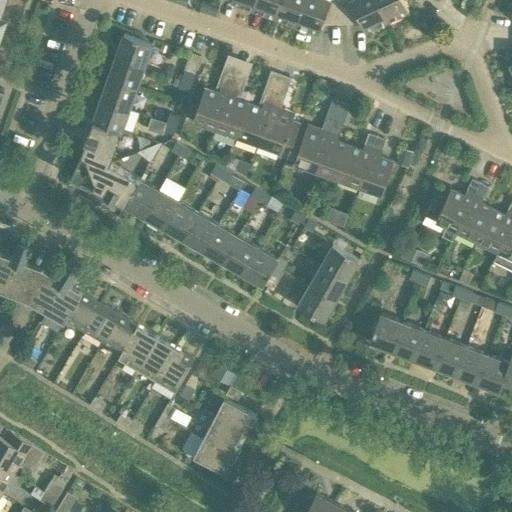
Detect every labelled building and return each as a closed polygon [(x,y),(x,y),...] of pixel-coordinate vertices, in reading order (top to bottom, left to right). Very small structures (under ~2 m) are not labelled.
[(253,9),(255,0),(230,0),(230,1),(253,9)] [(274,17),(280,0),(255,0),(253,9),(274,17)] [(295,24),(303,0),(280,0),(274,17),(295,24)] [(303,0),(295,24),(317,32),(322,22),(327,24),(339,23),(339,0),(303,0)] [(385,21),(375,0),(339,0),(339,23),(353,22),(359,20),(364,30),(385,21)] [(375,0),(385,21),(407,11),(402,0),(375,0)] [(199,10),(213,15),(216,6),(202,1),(199,10)] [(143,64),(151,42),(122,33),(115,54),(143,64)] [(136,85),(143,64),(115,54),(107,75),(136,85)] [(190,82),(193,73),(185,70),(182,79),(190,82)] [(215,127),(232,77),(224,74),(218,91),(204,86),(197,105),(193,118),(192,119),(215,127)] [(128,107),(136,85),(107,75),(100,97),(128,107)] [(235,135),(247,102),(235,98),(241,81),(232,77),(215,127),(235,135)] [(182,79),(179,88),(187,91),(190,82),(182,79)] [(257,142),(275,92),(267,89),(261,107),(247,102),(235,135),(257,142)] [(284,156),(296,122),(291,120),(292,118),(278,113),(284,96),(275,92),(257,142),(279,150),(278,154),(284,156)] [(121,128),(128,107),(100,97),(92,118),(121,128)] [(190,102),(185,115),(193,118),(197,105),(190,102)] [(175,124),(179,115),(170,112),(167,121),(175,124)] [(315,169),(332,120),(324,117),(318,134),(305,129),(304,131),(297,128),(299,123),(296,122),(284,156),(286,157),(284,162),(293,165),(294,162),(315,169)] [(89,169),(109,161),(121,128),(92,118),(80,154),(84,156),(89,169)] [(338,177),(349,145),(336,140),(342,123),(332,120),(315,169),(338,177)] [(167,121),(164,130),(172,133),(175,124),(167,121)] [(357,185),(375,135),(367,132),(361,149),(349,145),(338,177),(357,185)] [(380,193),(392,160),(378,155),(385,138),(375,135),(357,185),(380,193)] [(187,158),(192,150),(176,140),(171,149),(187,158)] [(402,148),(397,163),(408,167),(413,152),(402,148)] [(239,159),(236,168),(246,173),(249,163),(239,159)] [(124,204),(139,178),(109,161),(89,169),(94,181),(92,186),(124,204)] [(244,180),(215,163),(210,172),(239,189),(244,180)] [(147,218),(162,192),(139,178),(124,204),(147,218)] [(455,229),(478,182),(470,178),(462,194),(449,188),(444,199),(433,193),(423,214),(445,225),(440,235),(450,240),(456,229),(455,229)] [(476,240),(492,208),(479,202),(487,186),(478,182),(455,229),(456,229),(476,240)] [(278,211),(283,201),(255,186),(250,195),(278,211)] [(170,231),(185,205),(162,192),(147,218),(170,231)] [(321,217),(328,203),(316,198),(310,212),(321,217)] [(496,249),(511,216),(511,198),(504,214),(492,208),(476,240),(496,249)] [(193,244),(208,218),(185,205),(170,231),(193,244)] [(298,222),(303,213),(295,209),(290,218),(298,222)] [(511,216),(496,249),(491,260),(511,270),(511,216)] [(312,230),(317,221),(309,217),(304,226),(312,230)] [(216,257),(231,231),(208,218),(193,244),(216,257)] [(239,271),(254,244),(231,231),(216,257),(239,271)] [(24,259),(32,239),(21,235),(13,255),(24,259)] [(333,245),(343,251),(348,243),(338,237),(333,245)] [(277,258),(254,244),(239,271),(262,284),(269,272),(277,276),(287,260),(278,255),(277,258)] [(346,279),(357,259),(343,251),(333,245),(331,244),(320,264),(346,279)] [(406,244),(401,255),(411,260),(416,249),(406,244)] [(0,291),(25,301),(39,269),(0,253),(0,291)] [(68,281),(76,269),(79,263),(69,257),(58,275),(68,281)] [(334,299),(346,279),(320,264),(308,284),(334,299)] [(449,266),(443,264),(440,270),(446,273),(449,266)] [(62,323),(64,320),(80,292),(39,269),(25,301),(62,323)] [(416,281),(420,273),(411,269),(408,278),(416,281)] [(425,285),(428,276),(420,273),(416,281),(425,285)] [(323,319),(334,299),(308,284),(297,304),(323,319)] [(462,289),(454,286),(451,293),(459,296),(462,289)] [(466,312),(473,293),(464,289),(457,308),(466,312)] [(83,331),(99,303),(80,292),(64,320),(83,331)] [(502,313),(505,305),(484,297),(481,305),(502,313)] [(101,342),(117,314),(99,303),(83,331),(101,342)] [(511,317),(511,315),(511,307),(505,305),(502,313),(511,317)] [(391,349),(401,321),(379,313),(369,340),(391,349)] [(120,352),(136,325),(117,314),(101,342),(120,352)] [(412,357),(422,330),(401,321),(391,349),(412,357)] [(136,367),(155,336),(136,325),(120,352),(117,356),(136,367)] [(433,365),(444,338),(422,330),(412,357),(433,365)] [(155,378),(174,347),(155,336),(136,367),(155,378)] [(455,373),(465,346),(444,338),(433,365),(455,373)] [(476,381),(486,354),(465,346),(455,373),(476,381)] [(174,390),(192,358),(174,347),(155,378),(174,390)] [(31,370),(36,361),(20,351),(15,360),(31,370)] [(497,390),(511,352),(507,362),(486,354),(476,381),(497,390)] [(511,384),(511,352),(497,390),(498,390),(501,381),(511,384)] [(210,368),(198,361),(192,372),(204,379),(210,368)] [(214,371),(212,376),(230,386),(235,376),(217,366),(214,371)] [(186,386),(181,395),(188,400),(194,391),(186,386)] [(230,386),(226,394),(237,399),(241,392),(230,386)] [(100,412),(105,404),(94,397),(88,405),(100,412)] [(245,435),(255,415),(223,398),(212,418),(245,435)] [(169,419),(175,409),(166,404),(160,414),(169,419)] [(121,414),(116,422),(126,429),(131,420),(121,414)] [(162,431),(169,419),(160,414),(153,425),(162,431)] [(235,454),(245,435),(212,418),(202,437),(235,454)] [(142,427),(131,420),(126,429),(137,435),(142,427)] [(42,452),(8,431),(2,440),(0,438),(0,467),(11,475),(17,466),(28,473),(42,452)] [(225,474),(235,454),(202,437),(192,456),(225,474)] [(0,492),(11,475),(0,467),(0,492)] [(53,500),(61,487),(49,480),(41,493),(53,500)] [(73,499),(74,497),(65,492),(57,506),(66,511),(67,509),(73,499)] [(49,507),(53,500),(41,493),(37,500),(49,507)] [(329,511),(334,503),(314,493),(311,498),(307,497),(303,504),(306,507),(303,511),(329,511)] [(73,499),(67,509),(72,511),(77,511),(82,504),(73,499)] [(350,511),(334,503),(329,511),(350,511)]
